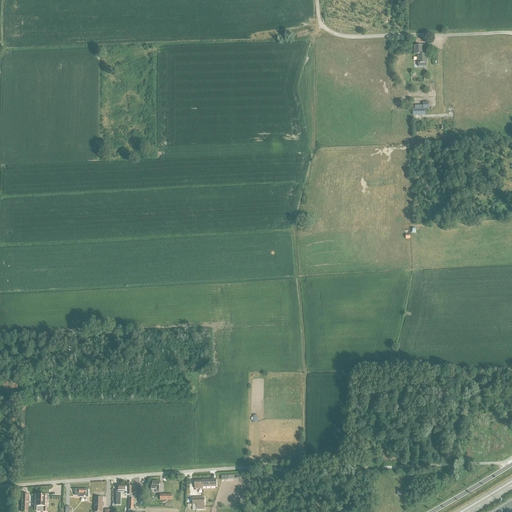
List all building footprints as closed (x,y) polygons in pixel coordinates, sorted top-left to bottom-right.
[(423,46),(414,46),(414,55),(418,55),(418,67),(426,67),(426,64),(427,64),(426,55),(423,55),(423,46)] [(415,110),(413,110),(413,116),(426,115),(425,109),(429,109),(429,103),(422,103),(423,106),(415,107),(415,110)] [(202,481),(194,481),(195,489),(203,489),(203,487),(217,487),(216,479),(202,480),(202,481)] [(151,486),(151,490),(156,490),(156,492),(159,492),(160,482),(153,482),(152,486),(151,486)] [(118,490),(116,490),(116,505),(121,505),(121,498),(123,498),(123,495),(126,495),(126,496),(132,496),(132,495),(132,494),(135,491),(132,488),(132,486),(127,486),(127,487),(125,487),(125,486),(119,486),(118,490)] [(88,490),(75,489),(75,496),(79,496),(79,497),(88,497),(89,494),(88,494),(88,490)] [(172,494),(160,495),(161,503),(166,503),(166,507),(173,507),(172,494)] [(36,495),(35,511),(47,511),(48,495),(36,495)] [(205,497),(192,498),(193,505),(196,504),(196,510),(205,510),(205,497)] [(95,498),(94,511),(102,511),(102,506),(103,506),(103,503),(102,502),(102,498),(95,498)]
